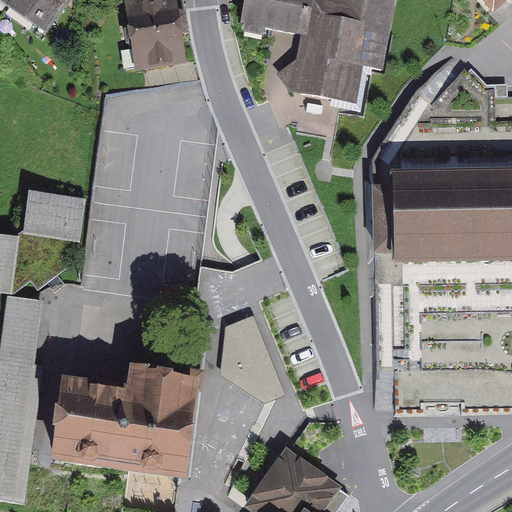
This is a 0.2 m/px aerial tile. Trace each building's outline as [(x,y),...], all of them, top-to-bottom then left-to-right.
[(0,0),(0,6),(17,18),(29,0),(0,0)] [(44,37),(70,0),(29,0),(17,18),(44,37)] [(256,0),(251,31),(310,41),(302,75),(287,89),(296,100),(302,107),(321,100),(359,108),(365,78),(386,82),(400,0),(256,0)] [(511,0),(482,0),(500,22),(511,11),(511,0)] [(173,3),(125,10),(135,71),(182,64),(173,3)] [(511,173),(414,176),(414,193),(396,193),(397,246),(416,245),(416,260),(511,257),(511,173)] [(91,208),(38,201),(32,240),(86,248),(91,208)] [(28,245),(0,241),(0,297),(21,301),(28,245)] [(49,312),(14,307),(0,410),(0,504),(23,507),(49,312)] [(143,389),(66,378),(55,455),(183,473),(197,375),(146,368),(143,389)] [(319,511),(337,486),(287,451),(248,506),(257,511),(319,511)]
